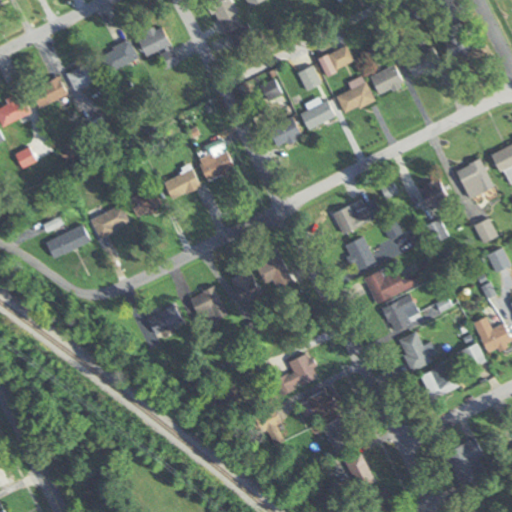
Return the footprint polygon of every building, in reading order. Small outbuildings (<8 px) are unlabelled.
[(242,22),(230,0),(205,0),(222,32),(242,22)] [(145,57),(157,52),(163,70),(177,64),(162,26),(137,35),(145,57)] [(136,59),(128,40),(100,53),(108,72),(136,59)] [(327,76),(354,61),(344,44),(317,59),(327,76)] [(439,67),(433,47),(406,55),(412,75),(439,67)] [(65,75),(75,91),(102,75),(93,59),(65,75)] [(297,72),(305,90),(321,84),(312,65),(297,72)] [(370,74),(377,94),(402,86),(396,66),(370,74)] [(336,96),(344,114),(374,99),(362,75),(347,82),(350,89),(336,96)] [(30,89),(39,108),(67,95),(58,76),(30,89)] [(259,85),(266,101),(281,94),(274,78),(259,85)] [(0,103),(0,124),(1,127),(31,112),(21,93),(0,103)] [(308,109),(300,113),(307,129),(334,117),(324,96),(306,105),(308,109)] [(300,133),(290,116),(267,129),(277,146),(300,133)] [(203,146),(206,155),(198,159),(207,181),(234,169),(221,139),(203,146)] [(470,198),(494,185),(479,158),(455,171),(470,198)] [(172,200),(200,186),(191,168),(163,182),(172,200)] [(446,197),(436,178),(416,189),(426,207),(446,197)] [(160,207),(152,189),(126,200),(134,218),(160,207)] [(342,234),(379,216),(369,196),(332,214),(342,234)] [(98,239),(123,228),(114,208),(89,220),(98,239)] [(498,236),(488,217),(473,225),(482,243),(498,236)] [(429,225),(438,239),(446,234),(437,220),(429,225)] [(53,260),(89,241),(81,225),(45,243),(53,260)] [(374,262),(362,236),(342,246),(355,271),(374,262)] [(487,254),(495,272),(510,265),(502,247),(487,254)] [(272,290),(292,277),(276,254),(256,267),(272,290)] [(375,303),(423,283),(418,270),(399,278),(396,271),(388,274),(386,268),(364,277),(375,303)] [(263,298),(250,269),(231,278),(243,307),(263,298)] [(189,298),(201,323),(225,311),(213,286),(189,298)] [(421,318),(409,294),(381,308),(393,332),(421,318)] [(473,322),(488,354),(511,342),(511,340),(503,322),(492,328),(486,316),(473,322)] [(398,339),(411,371),(435,360),(428,343),(422,346),(415,332),(398,339)] [(457,353),(467,371),(486,360),(476,342),(457,353)] [(273,381),(280,396),(317,378),(305,353),(287,361),(292,372),(273,381)] [(432,399),(458,386),(446,362),(419,376),(432,399)] [(316,421),(336,407),(324,388),(298,405),(305,415),(310,411),(316,421)] [(321,426),(336,456),(355,446),(340,417),(321,426)] [(463,492),(488,480),(477,459),(483,456),(474,437),(444,452),(463,492)] [(374,482),(361,453),(340,463),(354,492),(374,482)] [(363,511),(385,511),(385,493),(363,493),(363,511)]
